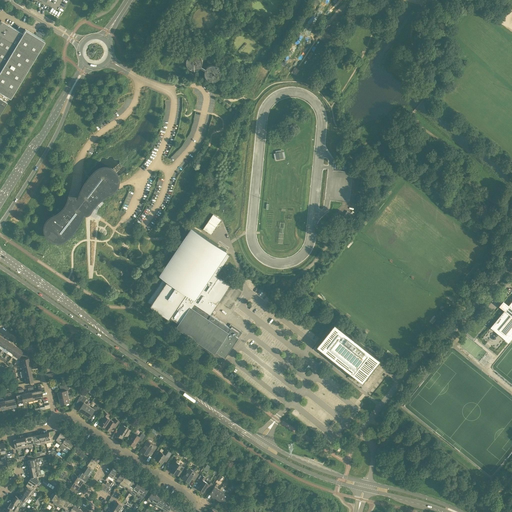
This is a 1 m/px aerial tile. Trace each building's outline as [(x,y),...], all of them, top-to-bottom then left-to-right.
[(0,92),(10,98),(44,41),(25,29),(22,33),(1,20),(0,21),(0,20),(0,92)] [(192,72),(193,72),(194,72),(195,73),(196,72),(196,71),(197,71),(198,70),(199,70),(199,69),(200,68),(201,67),(201,65),(202,64),(202,63),(202,62),(202,61),(201,61),(201,60),(200,59),(201,58),(200,57),(199,58),(199,57),(198,56),(197,56),(195,55),(194,55),(192,55),(191,55),(189,56),(188,57),(187,58),(186,59),(185,61),(185,62),(185,64),(185,65),(186,66),(186,68),(187,69),(188,70),(190,71),(191,71),(192,72)] [(211,65),(209,66),(210,66),(209,67),(208,67),(207,68),(206,69),(205,70),(205,72),(204,73),(204,75),(205,76),(205,77),(206,79),(207,80),(208,81),(209,82),(211,82),(213,82),(214,82),(216,82),(217,81),(219,80),(220,79),(220,77),(221,76),(221,75),(221,73),(221,72),(220,70),(219,69),(218,67),(217,67),(215,66),(215,65),(214,65),(214,66),(211,66),(211,65)] [(264,79),(268,72),(263,69),(259,77),(264,79)] [(284,157),(283,151),(274,152),(276,159),(284,157)] [(48,226),(48,227),(48,228),(48,229),(48,230),(48,231),(49,232),(49,233),(50,234),(51,235),(52,236),(53,237),(54,237),(55,238),(56,238),(57,238),(58,238),(59,238),(60,238),(61,238),(62,238),(63,237),(64,237),(65,236),(66,236),(67,234),(70,232),(71,231),(72,230),(74,227),(76,226),(77,225),(78,223),(79,221),(80,220),(81,218),(82,216),(83,215),(84,214),(84,213),(85,212),(86,212),(86,211),(87,211),(87,210),(86,210),(86,209),(86,208),(91,210),(92,208),(93,207),(94,206),(95,204),(96,202),(97,201),(98,200),(100,198),(102,196),(103,196),(104,194),(106,193),(107,193),(109,191),(110,191),(111,190),(112,189),(113,189),(114,188),(114,187),(115,186),(116,186),(116,185),(116,184),(117,183),(117,182),(118,180),(118,179),(118,178),(117,177),(117,176),(117,175),(116,174),(116,173),(115,172),(115,171),(114,171),(113,170),(112,169),(111,169),(110,168),(109,168),(108,168),(107,167),(105,167),(104,167),(103,168),(101,168),(100,169),(99,169),(98,170),(96,172),(94,174),(93,175),(91,177),(90,178),(88,180),(86,182),(85,184),(84,186),(83,188),(82,190),(81,191),(81,192),(80,193),(80,195),(79,197),(78,198),(75,197),(74,197),(74,196),(73,196),(72,196),(72,197),(71,197),(70,198),(69,199),(68,200),(68,202),(67,203),(66,205),(66,206),(65,207),(64,208),(63,210),(62,211),(61,212),(60,213),(59,213),(59,214),(58,215),(57,215),(56,216),(53,218),(52,218),(51,219),(50,220),(50,221),(49,221),(49,222),(48,223),(48,224),(48,226)] [(343,216),(348,219),(352,214),(347,211),(343,216)] [(212,214),(203,229),(211,234),(221,219),(212,214)] [(195,303),(211,314),(212,312),(214,313),(215,311),(216,310),(214,309),(219,302),(231,284),(217,274),(230,254),(226,251),(192,228),(161,274),(164,277),(148,301),(152,304),(150,306),(170,319),(171,317),(172,318),(173,319),(180,323),(190,307),(191,308),(195,303)] [(505,310),(490,328),(489,329),(504,341),(511,331),(511,301),(508,306),(506,304),(505,303),(504,302),(503,301),(501,303),(499,306),(501,307),(502,308),(503,308),(505,310)] [(231,326),(231,328),(211,314),(195,303),(191,308),(190,307),(180,323),(177,327),(199,342),(196,346),(212,357),(212,355),(215,351),(225,357),(239,337),(236,336),(239,331),(231,326)] [(380,360),(334,324),(316,347),(362,384),(380,360)] [(8,341),(3,347),(8,351),(13,344),(8,341)] [(13,355),(18,347),(13,344),(8,351),(13,354),(13,355)] [(13,355),(19,359),(19,361),(25,353),(22,351),(23,350),(18,347),(13,355)] [(25,353),(19,361),(20,365),(29,363),(28,357),(27,357),(27,355),(28,353),(25,352),(25,353)] [(67,390),(68,390),(67,386),(60,388),(61,391),(58,392),(59,398),(69,396),(67,390)] [(69,396),(59,398),(60,404),(70,402),(69,398),(72,398),(71,395),(69,396)] [(86,398),(84,397),(83,397),(80,402),(80,403),(82,404),(79,410),(84,414),(89,406),(84,402),(86,398)] [(95,406),(92,408),(89,406),(84,414),(90,417),(93,412),(96,413),(100,407),(97,406),(96,407),(95,406)] [(100,424),(105,427),(111,419),(107,417),(109,414),(104,411),(101,416),(104,418),(100,424)] [(114,421),(111,419),(105,427),(110,430),(114,425),(116,426),(119,421),(116,418),(114,421)] [(124,435),(127,437),(131,430),(122,424),(115,434),(122,438),(124,435)] [(44,430),(46,443),(55,441),(52,430),(49,431),(49,432),(46,432),(46,430),(44,430)] [(58,440),(56,442),(61,445),(66,436),(60,433),(58,436),(56,435),(55,430),(52,430),(55,441),(56,439),(58,440)] [(138,439),(142,441),(145,435),(142,433),(139,436),(134,433),(128,442),(134,446),(138,439)] [(42,444),(40,434),(32,435),(34,443),(34,445),(42,444)] [(34,443),(32,435),(25,437),(27,447),(32,446),(32,443),(34,443)] [(66,436),(61,445),(65,448),(72,437),(70,436),(68,438),(66,436)] [(72,437),(65,448),(63,450),(65,452),(67,449),(69,450),(74,442),(72,440),(73,438),(72,437)] [(150,450),(152,452),(156,446),(148,441),(141,451),(147,454),(150,450)] [(179,447),(173,455),(176,457),(182,449),(179,447)] [(164,460),(166,461),(172,453),(165,448),(163,453),(160,450),(155,457),(157,458),(156,460),(161,464),(164,460)] [(90,455),(89,457),(98,463),(102,457),(93,451),(93,452),(90,450),(87,454),(90,455)] [(98,463),(89,457),(88,460),(86,458),(84,461),(86,462),(85,463),(94,469),(98,463)] [(29,467),(39,465),(38,460),(38,458),(35,458),(28,460),(29,467)] [(171,470),(178,475),(184,467),(177,462),(179,460),(175,458),(171,464),(174,466),(171,470)] [(85,463),(81,469),(83,471),(90,475),(94,469),(85,463)] [(108,475),(112,478),(114,479),(119,470),(113,466),(108,475)] [(194,479),(198,474),(189,468),(183,478),(189,482),(192,478),(194,479)] [(114,479),(116,480),(120,483),(125,476),(126,474),(119,470),(114,479)] [(86,481),(90,475),(83,471),(82,473),(80,471),(77,475),(84,480),(86,481)] [(74,482),(80,486),(84,480),(77,475),(76,474),(73,479),(75,480),(74,482)] [(208,482),(207,483),(203,480),(205,477),(202,475),(199,481),(202,483),(198,488),(203,491),(206,488),(208,489),(212,484),(210,482),(209,482),(208,482)] [(126,486),(130,480),(125,476),(120,483),(119,484),(123,487),(124,485),(126,486)] [(37,483),(30,479),(26,485),(34,490),(37,486),(35,485),(37,483)] [(132,491),(136,484),(130,480),(126,486),(128,487),(127,489),(131,492),(132,491)] [(76,492),(80,486),(74,482),(73,484),(71,483),(68,487),(74,491),(76,492)] [(136,484),(132,491),(136,493),(143,483),(141,482),(140,484),(137,482),(136,484)] [(143,483),(136,493),(140,496),(139,498),(142,500),(148,489),(143,486),(145,484),(143,483)] [(213,495),(212,497),(214,498),(220,489),(217,487),(219,484),(217,483),(215,486),(210,493),(213,495)] [(63,484),(62,485),(73,493),(74,491),(68,487),(63,484)] [(34,490),(26,485),(22,491),(28,495),(30,493),(32,494),(34,490)] [(217,500),(219,502),(220,500),(225,493),(222,491),(224,487),(222,486),(220,489),(214,498),(215,497),(218,499),(217,500)] [(225,493),(220,500),(223,502),(222,504),(224,505),(230,496),(227,494),(229,491),(227,489),(225,493)] [(118,499),(119,497),(121,494),(115,490),(112,495),(118,499)] [(24,501),(26,502),(30,496),(28,495),(22,491),(18,497),(24,501)] [(146,500),(150,503),(157,492),(156,491),(154,493),(152,492),(146,500)] [(52,503),(56,505),(62,497),(56,493),(55,494),(52,492),(48,499),(49,500),(51,499),(52,499),(54,501),(52,503)] [(159,494),(157,492),(150,503),(153,505),(152,505),(152,507),(153,507),(160,497),(158,496),(159,494)] [(19,503),(21,505),(24,501),(18,497),(16,495),(12,501),(18,505),(19,503)] [(64,507),(68,501),(62,497),(56,505),(60,508),(62,506),(64,507)] [(115,503),(113,506),(121,511),(124,508),(122,507),(123,505),(117,500),(111,497),(109,499),(113,502),(114,502),(115,503)] [(162,508),(166,501),(160,497),(153,507),(154,508),(155,506),(158,508),(160,506),(162,508)] [(18,505),(12,501),(8,507),(15,511),(16,511),(19,509),(17,507),(18,505)] [(66,511),(69,511),(74,505),(68,501),(64,507),(66,508),(64,510),(66,511)] [(163,511),(167,511),(172,505),(166,501),(162,508),(160,511),(161,511),(162,511),(163,511)]
